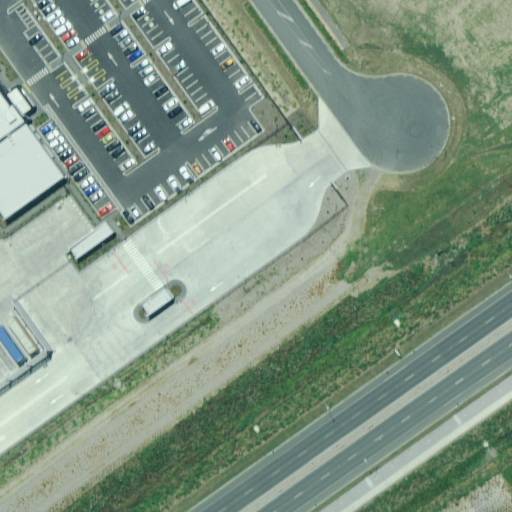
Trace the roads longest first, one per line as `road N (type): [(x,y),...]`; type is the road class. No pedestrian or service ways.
road 1 (secondary): [(197,511),(511,292)]
road 2 (secondary): [(511,348),(279,511)]
road 3 (unclassified): [(396,122),(329,82),(270,0)]
